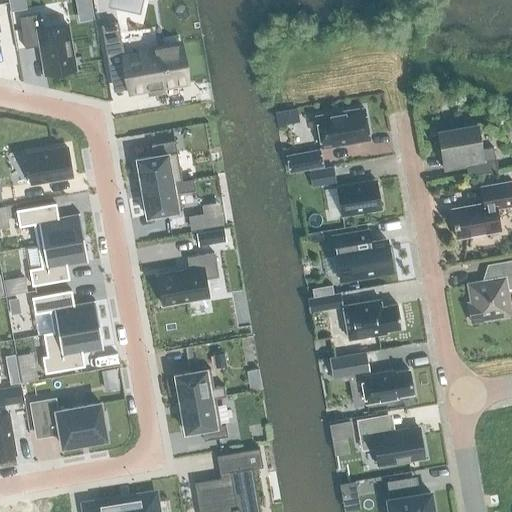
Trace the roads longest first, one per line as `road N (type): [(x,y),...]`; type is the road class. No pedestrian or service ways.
road 1 (residential): [(0,96),(76,113),(98,137),(150,438),(144,455),(124,466),(0,486)]
road 2 (residential): [(455,397),(404,112)]
